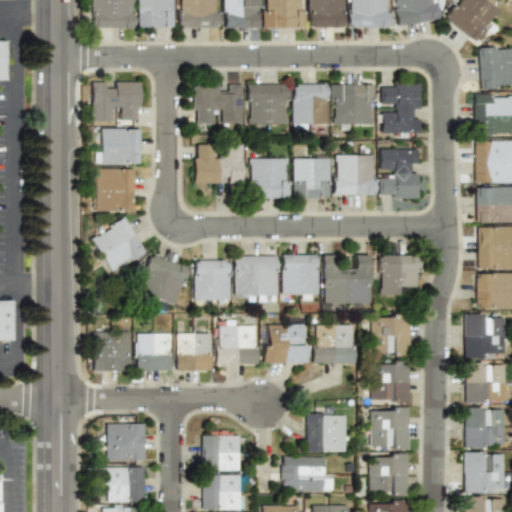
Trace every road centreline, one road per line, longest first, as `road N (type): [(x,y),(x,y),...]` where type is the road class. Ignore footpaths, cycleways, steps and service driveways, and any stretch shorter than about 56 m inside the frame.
road 1 (residential): [(57,53),(419,58),(443,69),(443,274),(430,325),(431,511)]
road 2 (tertiary): [(57,0),(57,511)]
road 3 (residential): [(443,221),(187,226),(167,210),(163,58)]
road 4 (residential): [(262,400),(55,395)]
